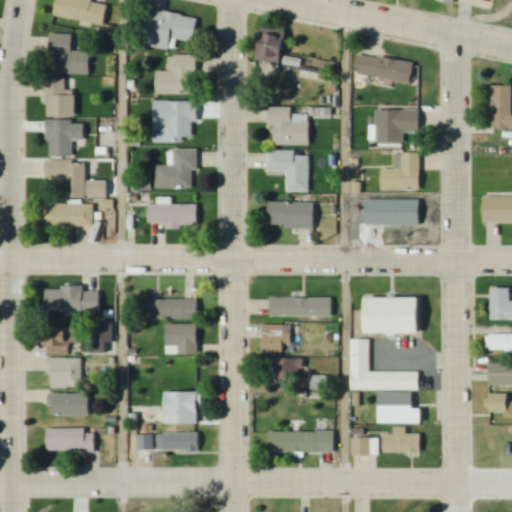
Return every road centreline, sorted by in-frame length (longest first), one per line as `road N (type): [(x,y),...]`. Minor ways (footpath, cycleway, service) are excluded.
road 1 (residential): [(12,511),(10,70),(21,0)]
road 2 (residential): [(511,485),(0,481)]
road 3 (residential): [(511,260),(0,256)]
road 4 (residential): [(233,511),(232,0)]
road 5 (residential): [(457,511),(456,33)]
road 6 (residential): [(511,44),(281,0)]
